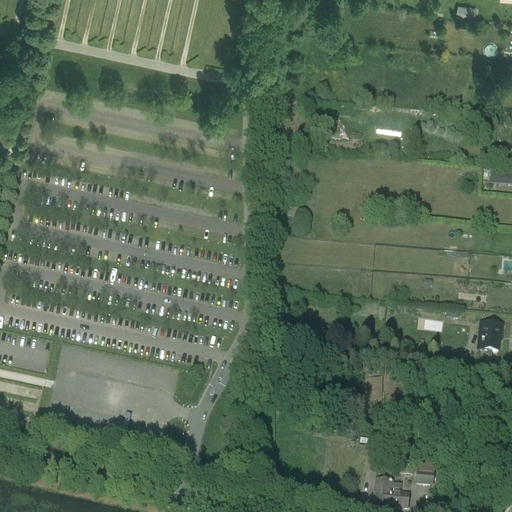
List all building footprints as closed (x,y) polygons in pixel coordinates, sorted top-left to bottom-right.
[(457,8),(456,15),(457,15),(462,16),(475,18),(476,12),(457,8)] [(487,69),(486,78),(497,79),(499,71),(487,69)] [(490,174),(490,186),(507,187),(507,175),(490,174)] [(494,256),(511,257),(511,239),(495,238),(494,256)] [(483,325),(480,352),(498,354),(499,338),(502,338),(503,327),(483,325)] [(338,346),(337,361),(351,362),(352,347),(338,346)] [(364,401),(382,402),(382,375),(365,375),(364,401)] [(418,464),(417,473),(415,487),(433,488),(435,465),(418,464)] [(402,476),(413,476),(413,468),(403,467),(402,476)] [(393,484),(375,482),(373,508),(390,509),(391,495),(392,495),(392,490),(393,485),(393,484)] [(393,485),(392,490),(392,495),(391,495),(390,509),(407,511),(408,495),(401,495),(401,491),(401,486),(393,485)]
